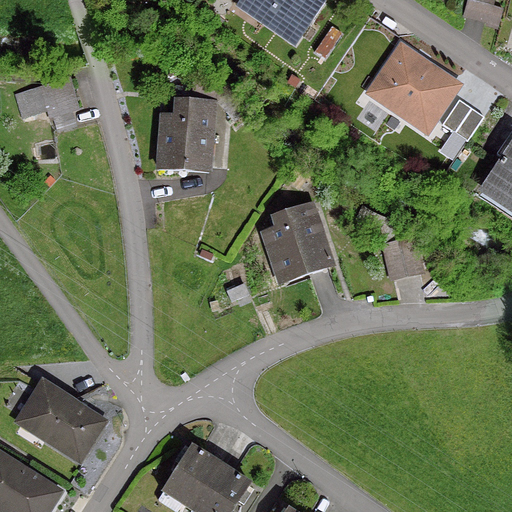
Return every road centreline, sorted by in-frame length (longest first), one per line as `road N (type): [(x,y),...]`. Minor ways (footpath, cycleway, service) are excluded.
road 1 (residential): [(96,70),(124,192),(138,315),(134,387)]
road 2 (residential): [(511,305),(359,318),(302,335),(214,383)]
road 3 (residential): [(0,226),(98,361),(134,387)]
road 4 (residential): [(214,383),(377,511)]
road 5 (residential): [(511,85),(392,0)]
road 6 (residential): [(162,406),(93,511)]
